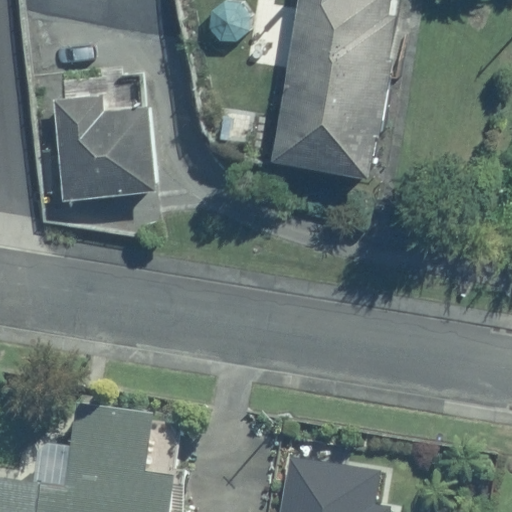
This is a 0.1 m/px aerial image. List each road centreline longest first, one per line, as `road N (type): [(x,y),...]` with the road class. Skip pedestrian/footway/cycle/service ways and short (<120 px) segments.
road 1 (residential): [(2,289),(511,369)]
road 2 (residential): [(2,289),(13,180),(0,88)]
